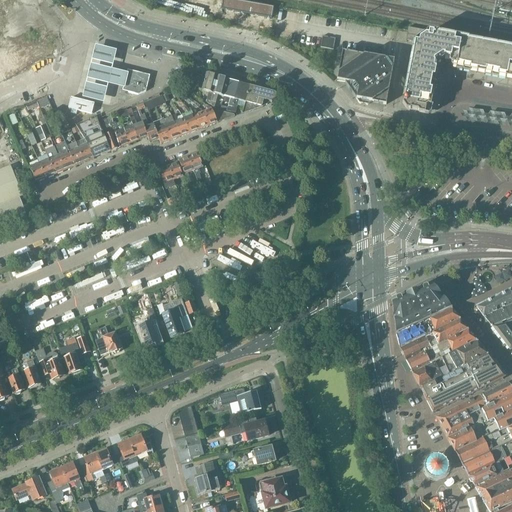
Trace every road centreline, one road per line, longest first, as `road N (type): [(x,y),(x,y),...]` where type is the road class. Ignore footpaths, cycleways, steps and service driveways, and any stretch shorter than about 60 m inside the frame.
road 1 (tertiary): [(360,269),(197,356),(0,438)]
road 2 (tertiary): [(0,452),(257,345),(360,292)]
road 3 (residential): [(289,176),(273,126),(258,122),(166,154),(135,152),(41,190)]
road 4 (tertiary): [(76,0),(143,42),(272,67)]
road 5 (tertiary): [(272,67),(248,51),(145,27),(97,0)]
road 6 (tertiary): [(407,511),(375,344)]
road 7 (residential): [(0,471),(155,407)]
road 8 (residential): [(308,511),(273,376),(262,367)]
